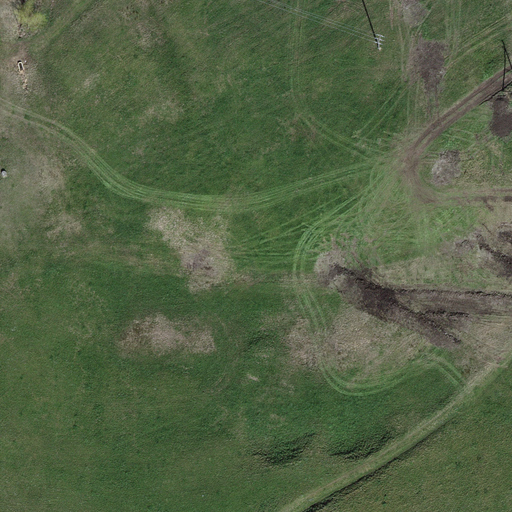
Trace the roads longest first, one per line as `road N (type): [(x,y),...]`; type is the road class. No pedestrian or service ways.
road 1 (track): [(281,511),(433,423),(511,339)]
road 2 (track): [(511,195),(440,198),(417,184),(415,152),(511,78)]
